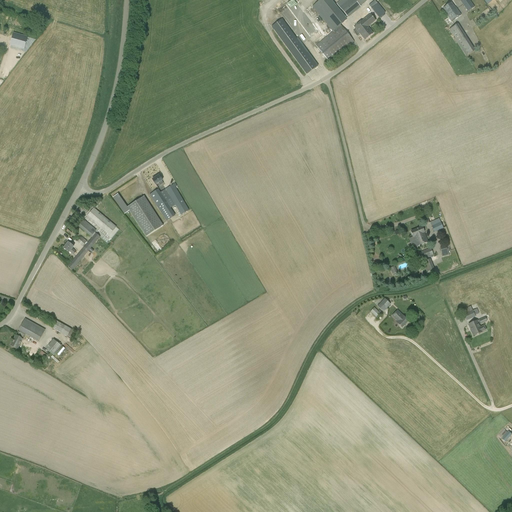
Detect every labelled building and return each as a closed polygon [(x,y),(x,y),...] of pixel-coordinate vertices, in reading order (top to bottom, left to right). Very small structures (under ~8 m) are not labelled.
[(354,42),(341,25),(347,20),(330,0),(320,0),(312,7),(332,32),(316,46),(327,59),(329,62),(354,42)] [(341,0),(342,1),(342,2),(340,4),(341,5),(339,7),(347,17),(368,0),(341,0)] [(474,7),(469,0),(462,0),(461,1),(460,1),(468,12),(474,7)] [(448,17),(451,22),(461,15),(456,8),(455,8),(451,3),(443,9),(447,14),(446,14),(448,17)] [(377,4),(371,8),(379,18),(382,16),(385,13),(377,4)] [(354,27),(365,40),(373,33),(368,27),(375,21),(370,14),(354,27)] [(281,18),(271,26),(273,29),(306,74),(317,67),(281,18)] [(475,50),(458,23),(454,26),(450,29),(449,29),(466,56),(475,50)] [(12,38),(10,45),(19,48),(24,49),(28,37),(13,33),(12,38)] [(155,185),(158,183),(160,185),(163,183),(162,181),(159,175),(155,178),(155,177),(152,178),(153,179),(152,179),(155,185)] [(174,184),(160,192),(158,189),(153,192),(149,195),(167,221),(170,219),(175,215),(171,208),(175,206),(181,215),(189,210),(175,187),(177,186),(175,183),(174,184)] [(144,196),(127,207),(146,237),(163,226),(144,196)] [(116,227),(94,208),(90,212),(86,217),(109,236),(116,227)] [(434,232),(443,228),(439,219),(430,223),(434,232)] [(102,238),(100,237),(95,232),(96,230),(84,220),(78,226),(81,229),(91,237),(92,238),(76,257),(68,266),(72,271),(88,251),(91,248),(99,239),(100,240),(102,238)] [(413,237),(414,237),(417,247),(428,242),(424,233),(422,227),(411,232),(413,237)] [(77,242),(82,246),(88,240),(86,239),(87,238),(83,235),(77,242)] [(63,248),(69,253),(70,254),(71,253),(73,255),(76,252),(72,248),(73,247),(68,242),(63,248)] [(440,247),(442,257),(451,254),(450,251),(451,251),(449,245),(440,247)] [(423,260),(433,256),(430,248),(418,253),(421,261),(423,260)] [(428,271),(434,269),(430,259),(424,261),(428,271)] [(377,306),(383,312),(390,304),(384,298),(377,306)] [(462,310),(467,321),(475,317),(475,315),(479,313),(477,309),(473,311),(471,306),(462,310)] [(381,314),(374,307),(370,312),(377,318),(381,314)] [(392,316),(397,321),(396,322),(402,328),(409,321),(397,311),(392,316)] [(480,327),(479,325),(487,321),(485,317),(468,324),(473,336),(486,330),(484,326),(480,327)] [(18,334),(17,336),(16,335),(10,345),(17,349),(23,339),(22,339),(25,334),(28,336),(39,342),(45,330),(25,318),(18,331),(19,331),(18,334)] [(67,337),(67,336),(71,338),(74,332),(71,329),(56,321),(52,329),(67,337)] [(51,354),(54,356),(61,346),(53,339),(45,349),(51,354)] [(62,346),(56,354),(59,356),(65,349),(62,346)] [(509,432),(502,439),(505,442),(511,434),(509,432)]
